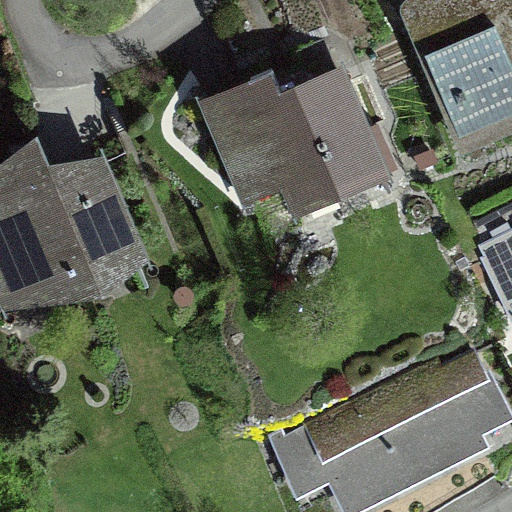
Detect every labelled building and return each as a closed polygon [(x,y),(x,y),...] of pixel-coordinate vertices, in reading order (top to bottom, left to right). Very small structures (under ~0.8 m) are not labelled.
[(511,0),(417,0),(407,5),(400,9),(399,18),(460,160),(511,138),(511,0)] [(390,175),(342,57),(282,81),(272,58),(198,88),(243,198),(279,183),(292,215),(310,208),(314,218),(343,207),(338,196),(390,175)] [(52,182),(41,186),(32,165),(0,178),(0,277),(5,289),(64,264),(69,276),(132,250),(96,163),(52,182)] [(511,230),(483,245),(511,303),(511,230)] [(318,456),(345,511),(349,511),(405,485),(482,447),(475,434),(508,418),(473,347),(441,363),(438,357),(277,437),(293,469),(318,456)]
